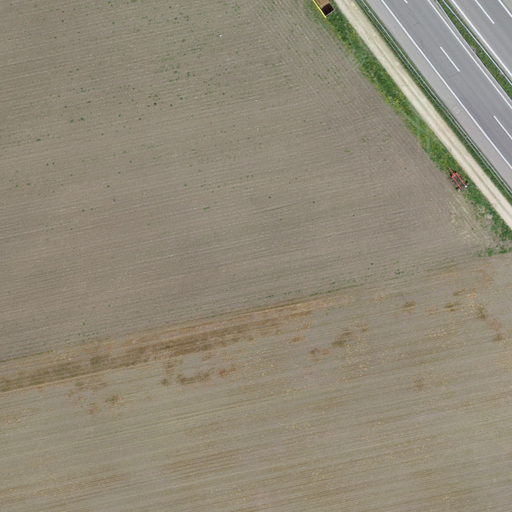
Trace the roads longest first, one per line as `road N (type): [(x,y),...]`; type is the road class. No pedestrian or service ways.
road 1 (track): [(511,226),(340,0)]
road 2 (motorway): [(401,0),(511,137)]
